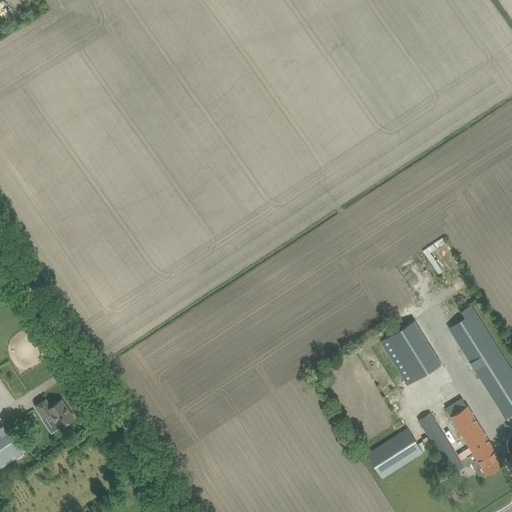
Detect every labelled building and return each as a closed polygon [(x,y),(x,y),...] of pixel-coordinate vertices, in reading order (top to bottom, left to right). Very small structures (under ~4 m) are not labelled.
[(431,252),(448,241),(444,235),(423,249),(439,273),(443,270),(431,252)] [(449,326),(505,417),(511,412),(511,367),(472,303),(461,310),(465,316),(449,326)] [(380,340),(407,383),(442,362),(415,319),(380,340)] [(456,401),(444,409),(469,448),(459,454),(466,465),(471,461),(476,469),(481,477),(503,463),(497,455),(493,448),(462,397),(456,401)] [(50,412),(60,427),(74,417),(62,399),(51,406),(46,398),(36,405),(43,416),(50,412)] [(431,411),(419,419),(452,473),(463,466),(464,466),(458,455),(431,411)] [(0,468),(30,448),(11,420),(9,421),(9,422),(0,427),(0,468)] [(367,452),(382,477),(424,452),(408,427),(367,452)] [(444,469),(440,472),(445,478),(448,476),(444,469)]
